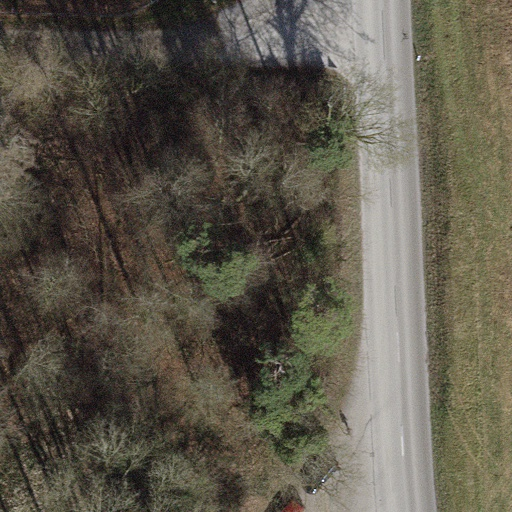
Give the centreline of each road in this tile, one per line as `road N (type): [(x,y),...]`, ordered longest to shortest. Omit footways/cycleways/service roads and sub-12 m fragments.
road 1 (residential): [(416,511),(386,0)]
road 2 (track): [(321,0),(247,49),(0,42)]
